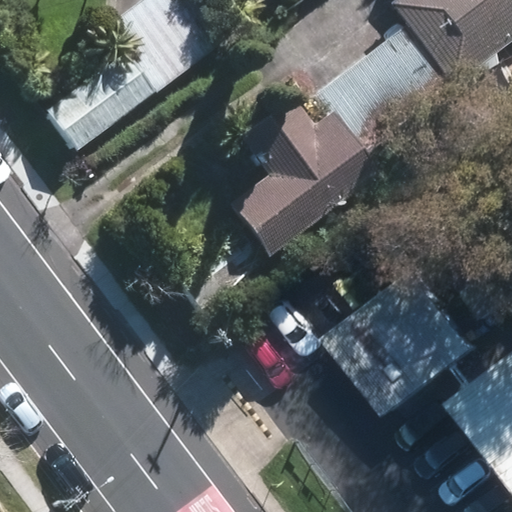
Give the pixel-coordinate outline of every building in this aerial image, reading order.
[(188,0),(153,0),(118,25),(161,85),(220,43),(188,0)] [(511,27),(511,0),(400,0),(453,71),(511,27)] [(411,28),(326,91),(364,142),(449,79),(411,28)] [(117,43),(36,101),(70,147),(151,90),(117,43)] [(298,222),(372,167),(334,115),(318,127),(300,101),(241,145),(298,222)] [(429,278),(348,339),(402,411),(483,350),(429,278)] [(511,473),(511,427),(490,443),(511,473)]
